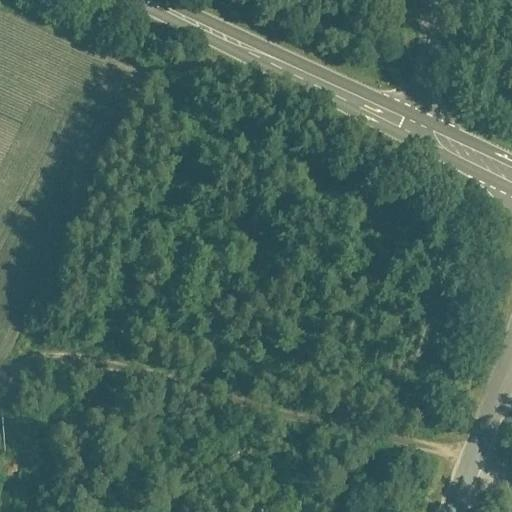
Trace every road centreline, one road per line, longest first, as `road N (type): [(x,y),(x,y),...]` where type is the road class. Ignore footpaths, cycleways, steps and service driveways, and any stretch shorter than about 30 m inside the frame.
road 1 (secondary): [(404,130),(133,0)]
road 2 (unclassified): [(511,362),(448,511)]
road 3 (unclassified): [(437,0),(423,87),(404,130)]
